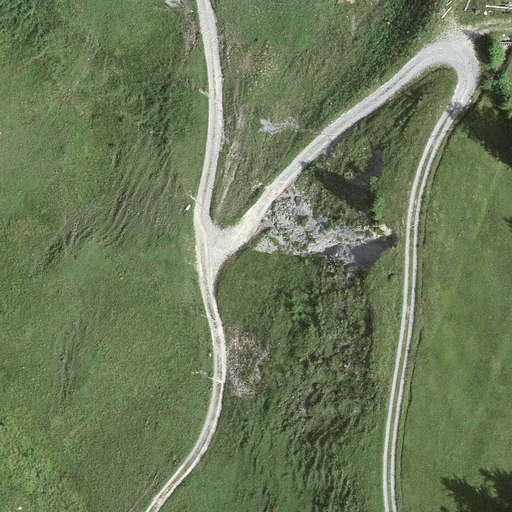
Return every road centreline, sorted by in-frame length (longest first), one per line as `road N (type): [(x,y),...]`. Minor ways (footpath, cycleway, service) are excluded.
road 1 (track): [(206,251),(369,105),(439,61),(467,66),(464,89),(432,149),(415,220),(413,304),(389,474),(394,511)]
road 2 (track): [(203,0),(216,112),(201,204),(219,392),(201,445),(153,511)]
